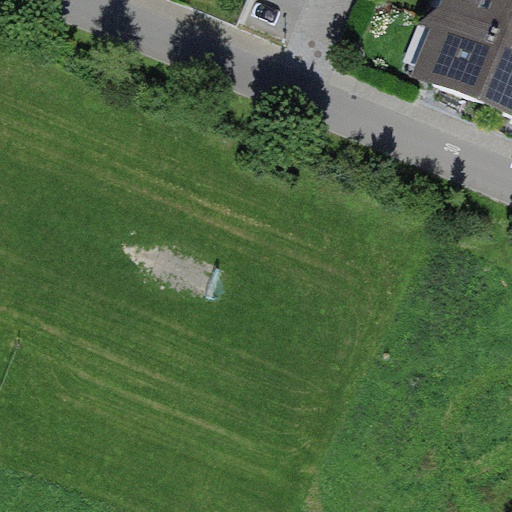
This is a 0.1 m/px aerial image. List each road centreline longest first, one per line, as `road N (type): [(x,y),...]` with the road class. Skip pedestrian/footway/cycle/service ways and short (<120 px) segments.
road 1 (residential): [(306,97),(79,0)]
road 2 (residential): [(511,170),(306,97)]
